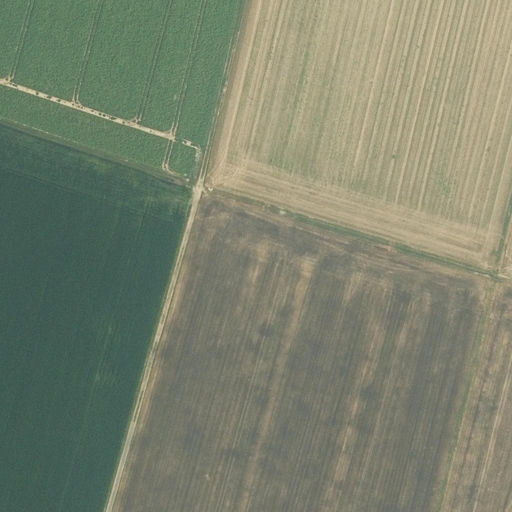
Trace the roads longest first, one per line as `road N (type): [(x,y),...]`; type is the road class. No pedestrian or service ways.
road 1 (track): [(511,288),(0,125)]
road 2 (track): [(249,0),(133,425)]
road 3 (track): [(435,511),(493,283)]
